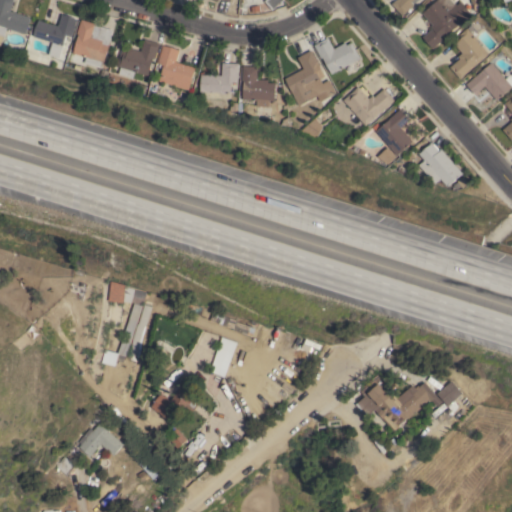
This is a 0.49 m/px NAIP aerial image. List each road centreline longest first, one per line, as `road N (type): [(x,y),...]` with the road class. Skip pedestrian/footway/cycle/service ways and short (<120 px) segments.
road 1 (motorway): [(511,282),(0,119)]
road 2 (motorway): [(0,168),(511,331)]
road 3 (residential): [(349,0),(511,187)]
road 4 (residential): [(329,0),(251,35),(123,0)]
road 5 (residential): [(337,371),(311,404),(184,511)]
